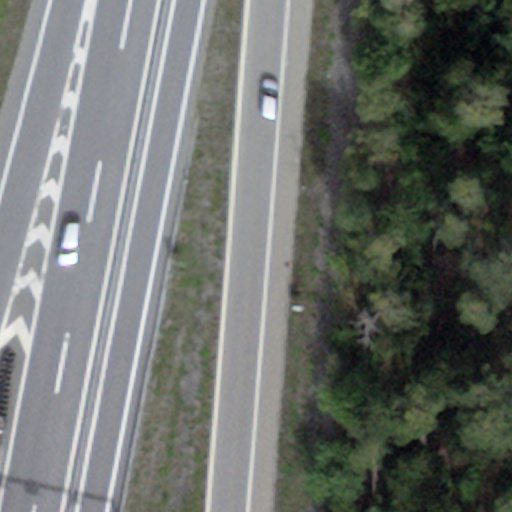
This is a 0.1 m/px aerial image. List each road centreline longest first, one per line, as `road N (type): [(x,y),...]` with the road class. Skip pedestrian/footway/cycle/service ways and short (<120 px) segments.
road 1 (trunk): [(130,0),(33,511)]
road 2 (trunk): [(91,511),(186,0)]
road 3 (trunk): [(228,511),(268,0)]
road 4 (trunk): [(64,0),(0,242)]
